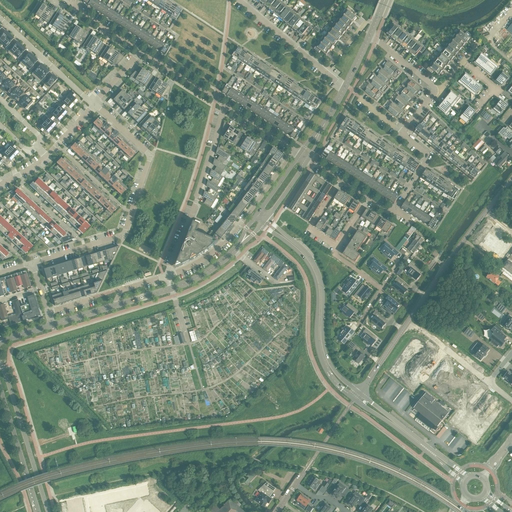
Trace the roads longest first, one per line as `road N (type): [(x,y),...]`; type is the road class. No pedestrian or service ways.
road 1 (residential): [(31,264),(125,230),(150,155),(95,104)]
road 2 (tertiary): [(262,224),(310,265),(320,351),(355,399)]
road 3 (tertiary): [(359,393),(327,357),(318,270),(267,218)]
road 4 (residential): [(167,276),(229,237),(293,150)]
road 5 (residential): [(167,276),(224,106)]
road 6 (secondary): [(511,180),(408,322)]
road 7 (tertiary): [(47,511),(0,363)]
road 8 (secondary): [(467,477),(359,393)]
road 9 (secondary): [(355,399),(463,482)]
road 10 (tertiary): [(0,387),(38,511)]
road 11 (residential): [(95,104),(0,18)]
